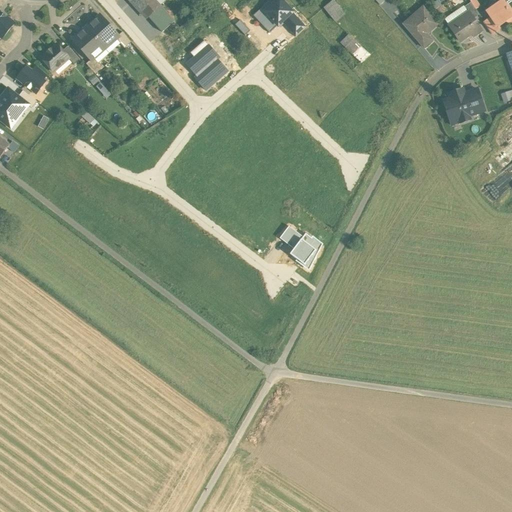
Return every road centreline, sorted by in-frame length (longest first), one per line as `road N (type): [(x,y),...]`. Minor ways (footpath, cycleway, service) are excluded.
road 1 (track): [(0,168),(275,373)]
road 2 (track): [(429,87),(275,373)]
road 3 (track): [(275,373),(511,407)]
road 4 (track): [(275,373),(196,511)]
road 5 (residential): [(150,183),(278,276)]
road 6 (residential): [(106,0),(203,111)]
road 7 (residential): [(248,71),(356,168)]
